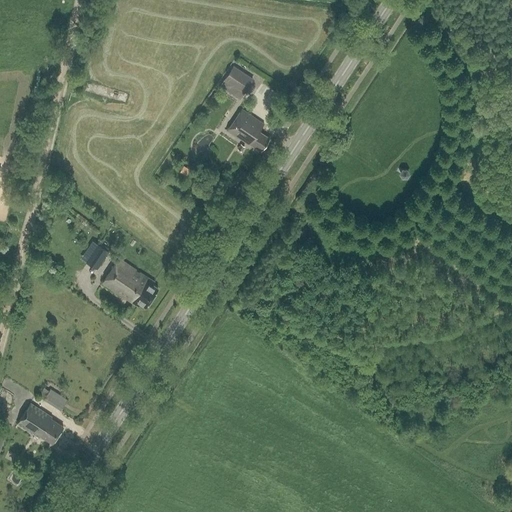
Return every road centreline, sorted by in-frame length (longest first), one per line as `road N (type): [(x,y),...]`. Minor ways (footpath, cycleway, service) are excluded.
road 1 (secondary): [(56,511),(392,0)]
road 2 (track): [(79,0),(0,336)]
